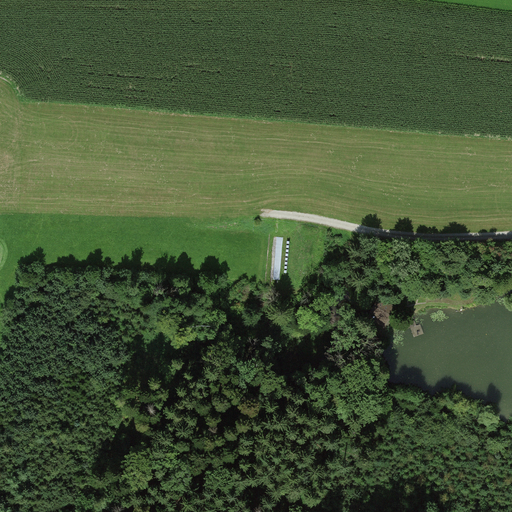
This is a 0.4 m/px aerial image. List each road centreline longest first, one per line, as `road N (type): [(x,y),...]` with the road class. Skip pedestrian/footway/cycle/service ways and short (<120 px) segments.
road 1 (track): [(511,238),(411,240),(290,220),(284,290)]
road 2 (track): [(65,511),(164,478),(194,476),(321,511)]
road 3 (track): [(0,78),(19,108),(17,206)]
